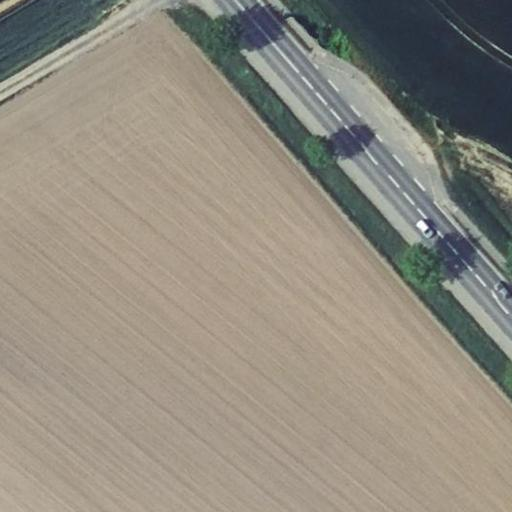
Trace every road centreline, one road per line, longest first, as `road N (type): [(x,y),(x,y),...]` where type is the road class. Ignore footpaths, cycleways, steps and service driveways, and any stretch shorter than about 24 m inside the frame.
road 1 (primary): [(235,0),(511,315)]
road 2 (track): [(156,0),(0,91)]
